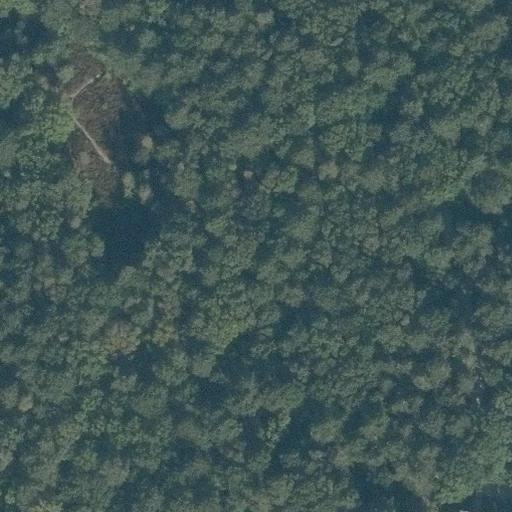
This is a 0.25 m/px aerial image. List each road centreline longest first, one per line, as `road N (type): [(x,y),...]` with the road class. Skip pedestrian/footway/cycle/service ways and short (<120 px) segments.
road 1 (unknown): [(447,0),(404,78),(322,176),(144,371),(116,383)]
road 2 (unknown): [(296,511),(320,471),(322,342),(358,272),(357,224),(337,189),(234,102)]
road 3 (unknown): [(31,489),(117,401),(116,383)]
road 4 (unknown): [(234,102),(143,0)]
